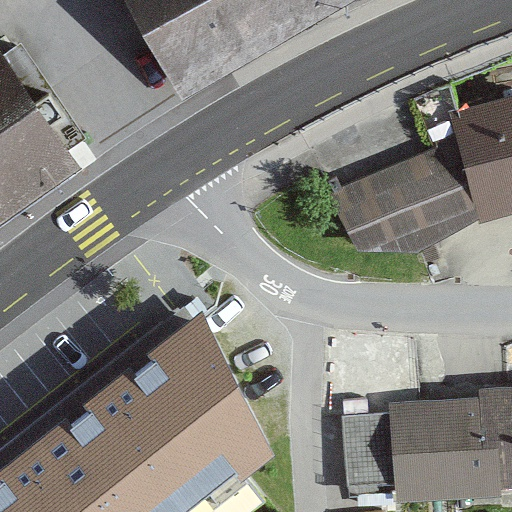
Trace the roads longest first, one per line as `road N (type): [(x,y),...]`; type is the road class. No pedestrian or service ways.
road 1 (residential): [(177,169),(253,270),(296,294),(360,306),(511,311)]
road 2 (tertiary): [(177,169),(260,111),(495,0)]
road 3 (tertiary): [(0,294),(177,169)]
